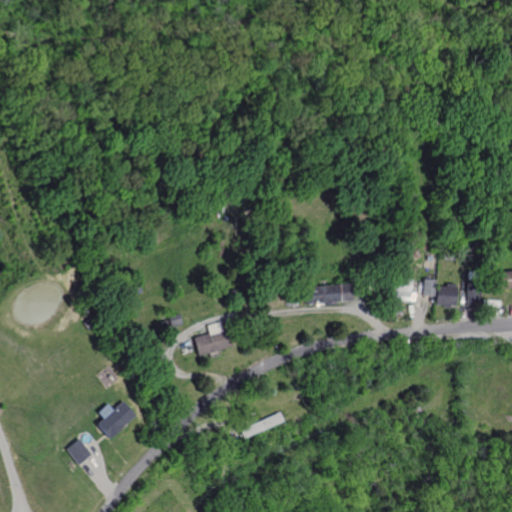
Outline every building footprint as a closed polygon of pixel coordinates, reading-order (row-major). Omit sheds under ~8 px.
[(147,248),(162,240),(160,236),(145,243),(147,248)] [(476,249),(475,240),(465,241),(467,250),(476,249)] [(403,267),(403,255),(392,254),(391,267),(403,267)] [(511,286),(495,289),(492,273),(511,269),(511,286)] [(464,305),(464,271),(477,271),(477,305),(464,305)] [(387,299),(412,301),(412,293),(407,293),(408,277),(389,276),(387,299)] [(431,295),(425,295),(419,295),(420,279),(432,279),(431,295)] [(303,304),(302,287),(347,282),(349,300),(334,301),(334,305),(323,306),(323,302),(303,304)] [(432,304),(433,285),(442,286),(442,283),(452,284),(451,287),(454,287),(453,305),(447,304),(447,306),(447,307),(440,307),(440,304),(432,304)] [(180,323),(177,314),(166,317),(168,326),(180,323)] [(167,325),(165,319),(158,322),(159,327),(167,325)] [(196,355),(191,337),(207,333),(205,325),(219,322),(221,331),(226,330),(230,346),(196,355)] [(104,438),(103,436),(92,424),(99,417),(94,412),(104,404),(109,409),(119,400),(131,414),(104,438)] [(244,438),(285,421),(281,412),(241,430),(244,438)] [(74,464),(81,459),(87,454),(74,438),(61,449),(74,464)]
